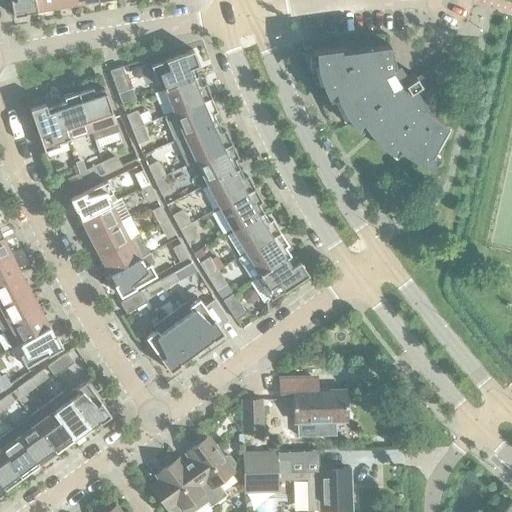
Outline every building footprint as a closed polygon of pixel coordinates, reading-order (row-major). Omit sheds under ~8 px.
[(9,0),(12,15),(25,13),(25,12),(34,10),(32,0),(9,0)] [(54,0),(32,0),(34,10),(55,7),(54,0)] [(386,146),(388,143),(393,148),(399,152),(404,156),(409,160),(415,164),(420,167),(422,160),(425,162),(426,161),(425,161),(445,124),(433,115),(447,56),(415,77),(413,73),(403,79),(393,63),(388,43),(344,49),(343,45),(311,49),(311,51),(315,50),(324,88),(334,85),(352,120),(360,115),(386,146)] [(163,87),(197,74),(194,65),(197,64),(192,49),(150,65),(156,81),(160,79),(163,87)] [(109,70),(117,92),(129,88),(121,65),(109,70)] [(163,87),(173,111),(210,96),(205,82),(201,84),(197,74),(163,87)] [(77,91),(90,129),(93,139),(118,131),(103,87),(93,90),(91,87),(77,91)] [(64,100),(55,103),(66,137),(90,129),(77,91),(63,96),(64,100)] [(174,140),(216,121),(212,112),(216,110),(210,96),(173,111),(164,115),(174,140)] [(66,137),(55,103),(45,107),(44,103),(29,108),(43,150),(59,145),(58,140),(66,137)] [(131,129),(143,124),(137,109),(125,114),(131,129)] [(224,128),(220,130),(216,121),(174,140),(186,164),(195,160),(231,142),(224,128)] [(131,129),(137,144),(149,139),(143,124),(131,129)] [(206,183),(238,167),(234,158),(237,156),(231,142),(195,160),(206,183)] [(115,155),(101,161),(106,173),(121,166),(115,155)] [(154,179),(165,174),(158,159),(147,165),(154,179)] [(106,173),(101,161),(86,168),(92,180),(106,173)] [(219,207),(254,187),(246,174),(243,175),(238,167),(206,183),(219,207)] [(140,188),(149,184),(142,169),(133,174),(140,188)] [(62,194),(83,184),(78,172),(56,183),(62,194)] [(172,188),(165,174),(154,179),(160,194),(172,188)] [(76,209),(79,217),(111,202),(107,194),(112,192),(106,180),(69,198),(75,210),(76,209)] [(156,198),(149,184),(140,188),(147,202),(156,198)] [(232,229),(263,211),(258,203),(261,201),(254,187),(219,207),(232,229)] [(89,236),(119,221),(111,203),(112,203),(111,202),(79,217),(89,236)] [(158,224),(167,219),(159,205),(151,210),(158,224)] [(179,228),(190,222),(182,208),(171,215),(179,228)] [(268,220),(263,211),(232,229),(245,252),(279,231),(271,218),(268,220)] [(174,233),(167,219),(158,224),(166,238),(174,233)] [(129,240),(119,221),(89,236),(99,256),(129,240)] [(198,236),(190,222),(179,228),(187,242),(198,236)] [(287,243),(279,231),(245,252),(260,274),(289,254),(284,245),(287,243)] [(0,257),(10,252),(1,233),(0,233),(0,257)] [(139,257),(129,240),(99,256),(109,275),(140,257),(139,256),(139,257)] [(171,247),(179,261),(187,256),(180,243),(171,247)] [(0,280),(19,271),(10,252),(0,257),(0,280)] [(119,295),(155,274),(149,264),(154,261),(149,252),(140,257),(109,275),(114,282),(113,283),(119,295)] [(289,254),(260,274),(264,281),(260,284),(270,298),(307,273),(298,260),(295,262),(289,254)] [(207,276),(217,269),(209,256),(198,262),(207,276)] [(226,283),(217,269),(207,276),(215,290),(226,283)] [(0,280),(0,304),(29,290),(19,271),(0,280)] [(159,279),(165,291),(179,283),(173,272),(159,279)] [(151,298),(165,291),(159,279),(145,287),(151,298)] [(9,325),(39,308),(29,290),(0,304),(0,328),(0,329),(9,325)] [(146,301),(140,290),(119,302),(125,313),(146,301)] [(222,299),(235,319),(246,312),(232,292),(222,299)] [(177,307),(204,343),(211,338),(212,339),(222,331),(198,298),(188,305),(185,301),(177,307)] [(204,343),(177,307),(160,320),(186,356),(204,343)] [(49,326),(39,308),(9,325),(19,342),(18,343),(19,344),(49,326)] [(186,356),(160,320),(152,326),(154,330),(145,337),(169,370),(180,362),(179,361),(186,356)] [(55,334),(54,334),(49,326),(19,344),(10,349),(15,358),(19,355),(25,366),(61,345),(55,334)] [(73,362),(66,351),(46,365),(54,376),(73,362)] [(29,378),(34,386),(47,376),(42,369),(29,378)] [(311,391),(310,375),(278,376),(278,397),(292,397),(293,422),(296,421),(297,435),(335,435),(335,420),(346,420),(345,390),(311,391)] [(34,386),(29,378),(16,387),(21,395),(34,386)] [(64,389),(90,426),(98,421),(98,422),(109,414),(85,380),(74,388),(77,392),(70,397),(64,389)] [(90,426),(64,389),(46,402),(73,439),(90,426)] [(0,398),(0,410),(12,402),(7,394),(0,398)] [(261,431),(260,398),(241,399),(242,432),(243,432),(261,431)] [(73,439),(46,402),(52,411),(35,423),(29,414),(29,415),(55,451),(73,439)] [(55,451),(29,415),(11,428),(38,464),(55,451)] [(0,435),(0,448),(21,477),(38,464),(11,428),(0,435)] [(176,458),(210,505),(226,494),(217,482),(232,472),(230,470),(234,467),(234,462),(229,455),(225,454),(221,457),(206,436),(186,451),(190,457),(181,464),(176,458)] [(0,485),(3,489),(21,477),(0,448),(0,485)] [(275,459),(275,454),(275,451),(243,452),(244,492),(276,491),(276,479),(307,478),(307,510),(320,510),(320,511),(349,511),(348,469),(318,469),(318,471),(288,472),(288,459),(275,459)] [(169,511),(191,511),(206,501),(210,506),(210,505),(176,458),(156,472),(160,479),(150,486),(167,509),(169,511)] [(511,511),(511,501),(510,503),(502,511),(511,511)]
